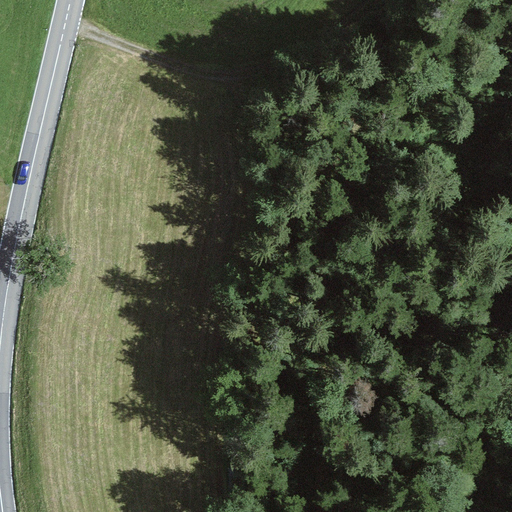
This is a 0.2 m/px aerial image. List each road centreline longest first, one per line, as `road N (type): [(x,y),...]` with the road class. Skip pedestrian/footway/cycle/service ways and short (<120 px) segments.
road 1 (secondary): [(0,353),(7,285),(72,0)]
road 2 (track): [(65,25),(219,70),(315,41),(372,0)]
